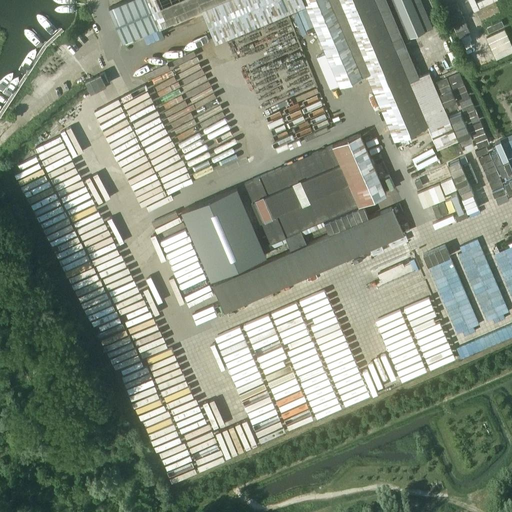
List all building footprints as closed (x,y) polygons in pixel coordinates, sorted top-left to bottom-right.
[(122,0),(108,6),(123,42),(161,27),(164,33),(190,22),(200,17),(205,15),(216,41),(306,3),(340,85),(367,74),(394,140),(428,125),(437,148),(458,140),(429,71),(419,76),(404,40),(432,28),(420,0),(122,0)] [(101,72),(86,80),(91,91),(107,83),(101,72)] [(290,250),(213,283),(224,311),(404,233),(392,206),(307,243),(301,230),(358,205),(358,204),(387,193),(360,133),(245,183),(270,242),(269,243),(271,247),(287,241),(290,250)] [(496,145),(511,181),(511,152),(507,141),(496,145)] [(463,152),(460,145),(455,147),(458,155),(463,152)] [(237,187),(182,210),(205,265),(211,279),(266,255),(262,246),(237,187)] [(443,231),(511,204),(511,192),(439,221),(443,231)] [(483,243),(460,251),(485,320),(508,312),(483,243)] [(511,245),(495,252),(511,296),(511,245)] [(452,256),(441,260),(468,328),(479,324),(452,256)] [(425,294),(434,319),(456,311),(439,262),(425,267),(434,291),(425,294)] [(276,291),(264,295),(273,319),(285,314),(276,291)] [(346,299),(313,313),(322,335),(355,321),(346,299)] [(247,317),(257,314),(253,301),(243,304),(247,317)] [(220,307),(209,312),(221,338),(232,334),(220,307)] [(225,311),(231,325),(241,321),(236,307),(225,311)] [(257,317),(250,319),(252,327),(259,325),(257,317)] [(391,367),(402,362),(385,322),(353,335),(369,376),(370,376),(375,388),(396,379),(391,367)] [(511,322),(475,336),(479,347),(511,335),(511,322)] [(261,372),(192,396),(202,425),(283,397),(278,382),(301,374),(286,331),(251,343),(261,372)] [(305,426),(323,420),(315,399),(350,385),(345,372),(325,379),(323,373),(290,386),(305,426)] [(319,409),(323,418),(339,411),(334,402),(319,409)]
